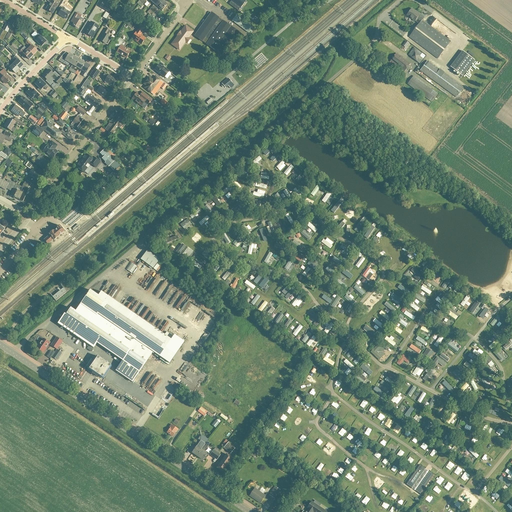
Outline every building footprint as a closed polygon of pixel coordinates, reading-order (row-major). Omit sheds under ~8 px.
[(48,0),(48,1),(50,2),(46,9),(53,13),(58,5),(53,2),(54,0),(48,0)] [(104,0),(100,6),(109,12),(113,5),(104,0)] [(167,5),(162,0),(157,6),(155,8),(152,11),(154,13),(159,8),(162,10),(167,5)] [(231,0),(232,0),(230,4),(238,10),(246,0),(245,0),(231,0)] [(64,6),(58,14),(66,19),(72,11),(64,6)] [(438,59),(451,42),(422,20),(422,21),(418,18),(420,14),(417,12),(416,12),(412,9),(407,15),(415,21),(419,24),(409,37),(438,59)] [(196,34),(194,36),(222,55),(239,32),(211,12),(200,28),(197,32),(196,34)] [(78,29),(80,25),(81,25),(82,23),(81,23),(82,22),(79,21),(81,18),(80,18),(81,16),(77,13),(72,22),(74,23),(73,26),(78,29)] [(432,20),(448,32),(453,26),(436,14),(432,20)] [(19,15),(14,22),(20,26),(25,19),(19,15)] [(246,22),(237,15),(236,15),(232,21),(242,28),(249,33),(253,27),(246,22)] [(107,19),(103,25),(108,28),(112,22),(107,19)] [(91,22),(84,33),(92,37),(99,27),(91,22)] [(138,29),(136,32),(132,38),(141,45),(146,38),(140,34),(145,27),(138,22),(134,27),(138,29)] [(179,50),(185,42),(187,42),(189,39),(188,38),(193,32),(185,26),(172,44),(179,50)] [(106,28),(102,34),(103,35),(100,40),(105,44),(105,43),(107,44),(111,38),(109,37),(107,36),(110,31),(106,28)] [(20,30),(18,32),(27,40),(27,39),(29,38),(21,29),(20,30)] [(41,47),(46,42),(40,36),(38,34),(34,39),(41,47)] [(118,37),(115,42),(120,46),(123,40),(118,37)] [(30,47),(27,50),(33,56),(37,52),(35,49),(36,48),(33,46),(30,42),(28,40),(26,43),(27,45),(30,47)] [(127,58),(130,53),(123,49),(124,47),(121,45),(117,53),(127,58)] [(425,56),(414,47),(408,55),(419,63),(425,56)] [(29,60),(33,56),(27,50),(25,52),(22,49),(19,52),(23,56),(24,55),(29,60)] [(463,50),(452,67),(464,75),(476,59),(463,50)] [(67,62),(70,64),(74,56),(69,54),(66,59),(65,59),(62,57),(59,61),(62,63),(65,65),(67,62)] [(410,64),(397,54),(391,62),(396,66),(397,65),(405,71),(410,64)] [(13,64),(19,70),(23,66),(18,61),(19,60),(15,56),(13,59),(16,61),(13,64)] [(72,65),(75,67),(80,60),(74,56),(70,64),(72,65)] [(77,71),(78,69),(81,70),(85,63),(80,60),(75,67),(74,69),(72,72),(75,74),(77,71)] [(457,98),(464,88),(428,61),(421,71),(457,98)] [(16,73),(19,70),(13,64),(11,66),(8,63),(6,66),(10,70),(11,69),(16,73)] [(90,66),(85,63),(81,70),(84,72),(82,75),(85,77),(88,73),(87,72),(90,66)] [(159,65),(155,70),(165,77),(167,79),(171,74),(169,72),(165,68),(164,69),(159,65)] [(0,78),(0,79),(6,84),(11,79),(5,74),(7,73),(3,69),(0,72),(0,78)] [(100,72),(95,69),(90,76),(96,79),(100,72)] [(43,76),(48,81),(47,82),(51,85),(53,83),(52,82),(54,80),(59,84),(63,80),(59,77),(57,79),(54,75),(49,70),(43,76)] [(112,86),(116,79),(108,75),(108,76),(104,74),(103,77),(106,79),(105,81),(105,82),(108,84),(108,83),(112,86)] [(432,102),(438,94),(414,76),(408,84),(432,102)] [(153,80),(151,79),(149,77),(144,84),(146,85),(145,88),(151,92),(160,81),(155,77),(153,80)] [(229,78),(222,84),(226,88),(232,83),(229,78)] [(47,90),(49,88),(40,79),(35,84),(41,90),(44,88),(47,90)] [(104,97),(109,91),(102,86),(100,87),(98,85),(96,88),(98,90),(97,92),(104,97)] [(88,89),(87,88),(83,86),(78,92),(82,95),(83,96),(86,91),(88,89)] [(37,99),(40,96),(34,90),(32,91),(30,89),(26,93),(32,99),(34,96),(37,99)] [(54,99),(58,94),(54,90),(50,95),(54,99)] [(81,96),(86,100),(90,95),(90,94),(86,91),(83,96),(82,95),(81,96)] [(140,96),(137,93),(132,99),(136,101),(141,106),(144,102),(148,105),(152,100),(143,93),(140,96)] [(86,100),(92,105),(87,111),(91,114),(95,107),(96,108),(99,103),(93,98),(94,97),(91,95),(90,95),(86,100)] [(28,111),(33,105),(29,101),(29,102),(22,97),(18,102),(24,107),(24,108),(28,111)] [(47,100),(43,103),(48,108),(49,109),(52,106),(53,106),(47,100)] [(48,108),(43,103),(37,105),(45,112),(48,108)] [(23,117),(26,114),(22,112),(23,111),(19,109),(15,106),(11,111),(19,117),(20,115),(23,117)] [(83,116),(86,112),(79,107),(76,110),(83,116)] [(122,107),(119,111),(126,116),(129,112),(122,107)] [(64,112),(59,118),(62,120),(67,114),(64,112)] [(172,113),(170,116),(179,123),(181,120),(172,113)] [(85,122),(84,122),(85,121),(85,120),(83,118),(82,119),(81,119),(82,118),(78,115),(71,124),(75,127),(76,126),(79,129),(85,122)] [(117,127),(118,127),(119,128),(121,128),(122,126),(122,124),(121,123),(123,119),(120,117),(117,115),(111,122),(117,127)] [(34,126),(38,122),(31,116),(28,119),(33,123),(32,124),(34,126)] [(18,124),(20,122),(15,119),(13,121),(10,119),(7,124),(6,123),(4,127),(10,130),(12,127),(13,127),(16,123),(18,124)] [(57,139),(61,133),(62,133),(60,131),(47,121),(42,128),(57,139)] [(117,127),(111,122),(105,130),(108,132),(112,135),(117,127)] [(39,137),(44,131),(37,126),(32,132),(39,137)] [(62,133),(61,133),(63,134),(67,137),(69,139),(69,138),(72,140),(76,135),(67,128),(65,131),(62,129),(60,131),(62,133)] [(5,139),(9,140),(11,141),(12,139),(1,134),(0,135),(0,142),(2,144),(5,139)] [(48,145),(43,151),(53,158),(57,152),(54,150),(57,145),(51,141),(48,145)] [(18,154),(22,150),(18,145),(13,149),(18,154)] [(148,145),(145,149),(148,151),(149,151),(152,154),(155,150),(152,148),(151,148),(148,145)] [(104,149),(101,153),(104,156),(103,158),(106,162),(105,162),(109,166),(115,161),(115,160),(113,159),(107,152),(104,149)] [(45,169),(46,168),(47,168),(49,166),(48,165),(49,163),(45,160),(47,158),(48,158),(41,153),(39,156),(35,162),(45,169)] [(80,162),(77,167),(84,173),(91,164),(96,167),(100,162),(93,157),(92,158),(86,154),(82,160),(81,161),(81,162),(80,162)] [(274,163),(281,156),(278,154),(271,160),(274,163)] [(283,160),(278,168),(281,170),(286,162),(283,160)] [(289,175),(296,167),(292,164),(285,172),(289,175)] [(29,174),(28,175),(31,177),(29,180),(34,184),(36,181),(41,175),(37,172),(35,171),(37,169),(32,165),(30,169),(32,170),(29,174)] [(94,167),(86,176),(89,179),(97,170),(94,167)] [(296,181),(302,176),(298,172),(293,178),(296,181)] [(2,180),(0,184),(0,187),(5,190),(7,186),(10,187),(10,188),(13,182),(8,180),(7,182),(2,180)] [(13,182),(10,188),(10,187),(9,190),(12,192),(10,196),(17,199),(20,191),(22,188),(19,187),(18,190),(16,189),(17,187),(15,186),(17,182),(14,180),(13,182)] [(32,184),(27,180),(23,184),(28,188),(32,184)] [(231,185),(222,192),(225,196),(234,188),(231,185)] [(318,185),(312,194),(315,197),(321,188),(318,185)] [(296,188),(294,190),(301,197),(303,195),(296,188)] [(20,191),(17,199),(23,202),(27,192),(25,191),(24,193),(20,191)] [(326,203),(331,193),(328,191),(323,201),(326,203)] [(333,194),(326,201),(330,205),(336,197),(333,194)] [(331,211),(335,214),(341,205),(337,202),(331,211)] [(201,208),(192,214),(196,219),(202,214),(200,212),(202,210),(201,208)] [(75,211),(63,219),(66,224),(75,218),(73,216),(76,213),(75,211)] [(181,224),(183,227),(190,222),(188,219),(181,224)] [(310,223),(308,225),(316,232),(318,230),(310,223)] [(369,236),(375,225),(372,224),(367,234),(369,236)] [(58,228),(56,230),(60,235),(64,231),(61,227),(59,226),(57,227),(58,228)] [(262,237),(264,241),(268,240),(263,228),(259,230),(262,237)] [(307,229),(304,234),(311,239),(314,234),(307,229)] [(51,233),(56,239),(58,237),(60,235),(56,230),(54,232),(53,231),(51,233)] [(50,235),(48,237),(52,241),(54,239),(54,240),(56,239),(51,233),(49,234),(50,235)] [(235,245),(239,247),(243,238),(239,236),(235,245)] [(386,249),(393,240),(389,237),(383,246),(386,249)] [(325,243),(332,248),(335,243),(328,238),(325,243)] [(277,242),(275,245),(278,248),(285,252),(287,249),(277,242)] [(175,247),(180,253),(187,247),(183,243),(181,246),(179,244),(175,247)] [(395,255),(401,245),(397,243),(391,253),(395,255)] [(348,257),(352,250),(343,244),(341,247),(347,251),(345,255),(348,257)] [(140,259),(153,268),(159,260),(157,258),(159,256),(149,249),(148,251),(147,251),(140,259)] [(278,262),(281,258),(272,252),(269,256),(278,262)] [(303,262),(305,257),(297,252),(294,257),(303,262)] [(197,264),(200,266),(202,263),(196,258),(192,264),(195,266),(197,264)] [(286,268),(290,270),(294,261),(291,259),(286,268)] [(326,268),(335,274),(337,271),(328,265),(326,268)] [(369,266),(362,274),(366,277),(372,269),(369,266)] [(309,267),(303,274),(306,276),(311,269),(309,267)] [(230,269),(220,279),(224,282),(233,273),(230,269)] [(351,278),(352,276),(345,270),(343,273),(351,278)] [(237,278),(231,289),(235,291),(241,280),(237,278)] [(446,288),(451,281),(448,278),(442,286),(446,288)] [(255,290),(257,287),(247,280),(245,283),(255,290)] [(363,295),(365,293),(357,284),(354,287),(363,295)] [(426,288),(428,286),(424,284),(421,288),(431,295),(433,292),(426,288)] [(282,293),(285,296),(292,289),(289,286),(282,293)] [(56,301),(67,292),(63,288),(53,297),(56,301)] [(64,313),(58,324),(90,345),(87,349),(91,351),(97,343),(122,360),(116,370),(133,381),(140,371),(153,351),(160,356),(172,339),(165,334),(101,291),(98,296),(90,290),(75,311),(70,308),(66,314),(64,313)] [(391,295),(399,303),(402,300),(394,292),(391,295)] [(423,292),(420,295),(417,293),(415,295),(424,304),(429,299),(423,292)] [(333,301),(324,295),(322,298),(330,304),(333,301)] [(465,307),(471,298),(467,295),(461,305),(465,307)] [(258,298),(251,305),(254,307),(261,300),(258,298)] [(262,306),(266,308),(270,301),(267,299),(262,306)] [(340,312),(346,302),(341,299),(335,309),(340,312)] [(393,313),(396,310),(389,301),(386,303),(393,313)] [(412,302),(410,305),(420,312),(422,309),(412,302)] [(411,313),(413,311),(408,307),(404,313),(414,320),(416,317),(411,313)] [(478,318),(481,321),(488,311),(484,309),(478,318)] [(328,318),(320,328),(324,331),(332,321),(328,318)] [(400,318),(398,321),(409,328),(410,325),(400,318)] [(372,320),(369,323),(376,329),(379,327),(372,320)] [(324,331),(328,334),(335,325),(331,323),(324,331)] [(402,334),(404,332),(394,325),(392,327),(402,334)] [(344,335),(335,327),(330,333),(335,337),(338,335),(341,337),(344,335)] [(394,333),(389,340),(395,344),(400,337),(394,333)] [(310,347),(317,338),(314,335),(307,344),(310,347)] [(427,345),(428,341),(418,336),(416,339),(427,345)] [(57,337),(54,342),(51,345),(54,347),(57,349),(62,341),(57,337)] [(47,341),(43,339),(36,349),(43,353),(50,342),(48,340),(47,341)] [(382,347),(379,344),(371,352),(379,360),(382,357),(377,352),(382,347)] [(431,356),(434,351),(428,347),(424,353),(431,356)] [(494,351),(501,361),(504,358),(497,349),(494,351)] [(411,360),(403,354),(397,363),(400,366),(404,361),(408,364),(411,360)] [(111,365),(98,356),(89,369),(94,372),(93,373),(97,375),(98,374),(102,378),(111,365)] [(447,363),(438,357),(433,363),(436,366),(439,363),(444,367),(447,363)] [(372,374),(374,371),(364,364),(362,367),(372,374)] [(416,376),(422,367),(419,364),(412,374),(416,376)] [(457,369),(454,372),(458,375),(457,375),(463,380),(466,377),(457,369)] [(149,374),(159,378),(160,374),(151,370),(149,374)] [(392,380),(395,376),(389,371),(386,375),(392,380)] [(382,378),(380,381),(389,388),(391,386),(382,378)] [(338,380),(335,384),(340,388),(343,384),(338,380)] [(446,381),(443,384),(446,387),(451,393),(454,390),(446,381)] [(410,396),(415,388),(411,386),(408,392),(405,390),(403,392),(410,396)] [(383,395),(385,391),(375,387),(374,390),(383,395)] [(425,391),(419,399),(422,401),(428,393),(425,391)] [(396,403),(402,395),(399,392),(393,400),(396,403)] [(428,408),(431,410),(436,400),(432,398),(428,408)] [(207,412),(201,407),(198,411),(204,416),(207,412)] [(316,407),(311,413),(315,416),(320,410),(316,407)] [(440,416),(443,419),(451,410),(448,407),(440,416)] [(492,410),(488,409),(487,413),(498,417),(500,413),(492,410)] [(173,437),(178,429),(171,425),(170,427),(170,428),(167,432),(173,437)] [(342,426),(338,433),(342,436),(346,429),(342,426)] [(350,443),(354,437),(350,434),(345,440),(350,443)] [(446,436),(442,441),(447,445),(451,440),(446,436)] [(196,446),(192,452),(197,456),(205,444),(201,441),(197,446),(196,446)] [(205,444),(197,456),(203,460),(205,456),(207,458),(209,455),(207,453),(204,452),(210,443),(207,441),(205,444)] [(235,448),(230,443),(229,442),(224,448),(230,454),(235,448)] [(492,442),(490,446),(501,452),(503,448),(492,442)] [(220,455),(213,450),(210,454),(217,459),(220,455)] [(486,452),(484,454),(492,461),(494,459),(486,452)] [(222,461),(227,465),(232,458),(227,454),(222,461)] [(483,456),(476,463),(479,467),(486,459),(483,456)] [(380,463),(385,467),(389,460),(384,457),(380,463)] [(217,468),(222,472),(227,465),(222,461),(217,468)] [(358,473),(361,468),(354,464),(351,468),(358,473)] [(412,488),(419,478),(422,473),(426,469),(420,465),(417,469),(413,474),(406,484),(412,488)] [(428,472),(415,490),(421,494),(434,475),(429,471),(428,472)] [(275,499),(281,490),(275,486),(269,495),(275,499)] [(255,489),(250,496),(261,503),(262,502),(264,503),(266,500),(268,498),(266,496),(255,489)] [(498,494),(493,500),(496,503),(501,498),(498,494)] [(437,496),(432,503),(436,506),(441,499),(437,496)] [(327,511),(325,510),(320,507),(312,501),(308,508),(308,509),(306,511),(304,510),(302,511),(327,511)]
